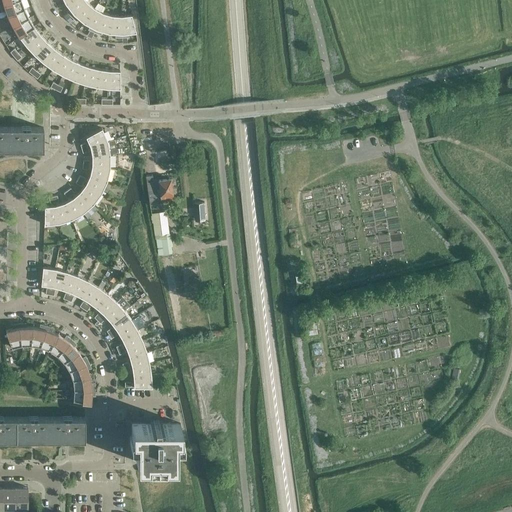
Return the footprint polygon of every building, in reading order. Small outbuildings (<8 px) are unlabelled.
[(21,0),(15,0),(0,4),(0,5),(1,9),(5,8),(8,15),(24,8),(21,0)] [(69,0),(65,3),(69,8),(70,10),(67,12),(71,16),(86,1),(87,0),(69,0)] [(71,16),(74,19),(76,16),(84,22),(94,7),(86,1),(71,16)] [(84,22),(92,26),(90,30),(94,32),(102,12),(94,7),(84,22)] [(11,22),(7,23),(9,27),(28,17),(24,8),(8,15),(11,22)] [(94,32),(98,34),(100,30),(108,32),(112,15),(102,12),(94,32)] [(131,14),(121,15),(122,37),(127,37),(126,33),(136,32),(131,14)] [(121,15),(112,15),(108,32),(117,33),(117,37),(122,37),(121,15)] [(9,27),(12,31),(15,29),(19,36),(34,26),(28,17),(9,27)] [(34,26),(19,36),(26,45),(32,41),(40,34),(34,26)] [(32,41),(26,45),(34,54),(47,41),(40,34),(32,41)] [(47,41),(34,54),(43,62),(54,48),(47,41)] [(54,48),(43,62),(53,69),(62,54),(54,48)] [(62,54),(53,69),(63,75),(71,59),(62,54)] [(71,59),(63,75),(73,79),(80,63),(71,59)] [(80,63),(73,79),(85,83),(89,66),(80,63)] [(89,66),(85,83),(96,86),(99,68),(89,66)] [(99,68),(96,86),(108,88),(109,70),(99,68)] [(109,70),(108,88),(120,88),(120,70),(109,70)] [(8,127),(0,126),(0,148),(9,149),(8,127)] [(43,127),(8,127),(9,149),(43,149),(43,127)] [(86,136),(90,146),(107,140),(102,128),(86,136)] [(107,140),(90,146),(92,155),(110,153),(107,140)] [(92,155),(92,165),(110,167),(110,153),(92,155)] [(92,165),(89,174),(107,180),(110,167),(92,165)] [(89,174),(85,183),(101,192),(107,180),(89,174)] [(153,175),(145,176),(146,184),(149,203),(149,204),(151,204),(158,203),(158,200),(161,199),(173,197),(170,178),(155,180),(153,180),(153,175)] [(202,178),(196,179),(198,196),(205,195),(202,178)] [(85,183),(80,191),(92,204),(95,200),(101,192),(85,183)] [(80,191),(72,197),(82,212),(92,204),(80,191)] [(72,197),(64,202),(71,219),(82,212),(72,197)] [(204,201),(194,202),(195,219),(206,218),(204,201)] [(64,202),(54,205),(58,222),(71,219),(64,202)] [(54,205),(44,206),(44,224),(58,222),(54,205)] [(151,213),(155,236),(156,236),(167,234),(169,234),(166,211),(163,211),(151,213)] [(167,234),(156,236),(159,254),(161,254),(172,252),(170,234),(169,234),(167,234)] [(43,266),(41,284),(51,285),(55,268),(43,266)] [(55,268),(51,285),(61,288),(66,271),(55,268)] [(66,271),(61,288),(70,291),(77,274),(66,271)] [(77,274),(70,291),(79,295),(88,280),(77,274)] [(88,280),(79,295),(88,300),(98,286),(88,280)] [(98,286),(88,300),(96,306),(108,293),(98,286)] [(108,293),(96,306),(104,313),(116,300),(108,293)] [(116,300),(104,313),(110,321),(125,309),(130,305),(121,296),(116,300)] [(125,309),(110,321),(116,329),(131,319),(125,309)] [(312,330),(313,330),(306,331),(307,335),(313,334),(317,333),(315,318),(311,318),(312,330)] [(131,319),(116,329),(122,337),(138,329),(132,319),(131,319)] [(32,326),(26,326),(23,326),(23,322),(18,323),(21,344),(31,344),(32,345),(32,326)] [(18,323),(14,323),(15,327),(5,329),(11,347),(21,344),(18,323)] [(32,345),(41,346),(47,325),(42,324),(41,327),(32,326),(32,345)] [(58,333),(52,331),(50,330),(51,326),(47,325),(41,346),(50,350),(58,333)] [(138,329),(122,337),(126,346),(143,339),(138,329)] [(66,339),(64,337),(58,333),(50,350),(57,355),(71,338),(68,335),(66,339)] [(79,351),(72,344),(75,342),(71,338),(57,355),(64,362),(79,351)] [(143,339),(126,346),(129,356),(147,351),(143,339)] [(87,357),(83,359),(79,351),(64,362),(69,371),(88,361),(87,357)] [(147,351),(129,356),(132,366),(150,362),(147,351)] [(86,367),(91,366),(88,361),(69,371),(72,380),(89,376),(86,367)] [(150,362),(132,366),(133,375),(151,374),(150,362)] [(457,367),(451,378),(455,380),(462,369),(457,367)] [(151,374),(133,375),(134,386),(152,386),(151,374)] [(72,380),(74,389),(95,389),(95,384),(90,385),(89,376),(72,380)] [(95,393),(95,389),(74,389),(73,399),(91,403),(91,393),(95,393)] [(16,417),(0,417),(0,439),(16,439),(16,417)] [(50,417),(16,417),(16,439),(50,439),(50,417)] [(84,417),(50,417),(50,439),(84,439),(84,417)] [(164,457),(164,461),(176,461),(176,443),(183,443),(183,434),(181,434),(181,422),(159,423),(159,420),(153,420),(153,423),(132,423),(132,434),(129,434),(129,443),(136,443),(136,461),(148,461),(148,464),(157,464),(157,457),(164,457)] [(16,487),(16,508),(28,508),(28,486),(28,487),(24,487),(24,489),(16,489),(16,487)] [(4,487),(3,508),(16,508),(16,487),(12,487),(12,489),(4,489),(4,487)]
